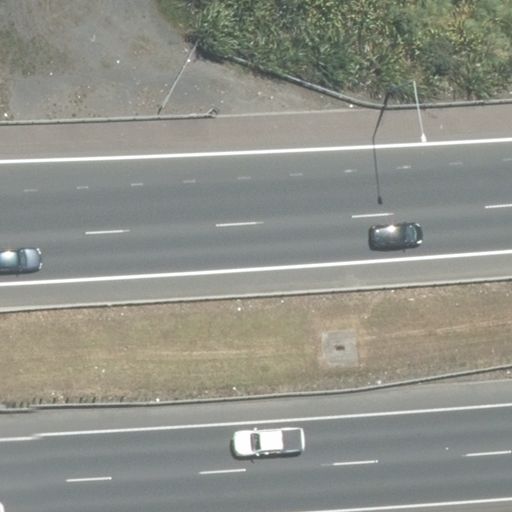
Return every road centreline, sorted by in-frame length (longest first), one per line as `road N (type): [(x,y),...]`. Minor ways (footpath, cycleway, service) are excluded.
road 1 (track): [(422,211),(421,135),(261,116),(18,10),(20,0)]
road 2 (motorway): [(511,455),(0,488)]
road 3 (motorway): [(0,234),(511,206)]
